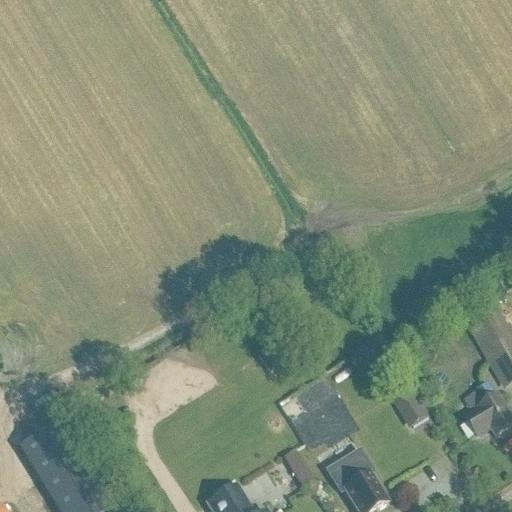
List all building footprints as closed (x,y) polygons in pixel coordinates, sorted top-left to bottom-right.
[(464,326),(503,394),(511,389),(511,332),(510,329),(508,330),(502,320),(504,319),(497,307),(464,326)] [(323,412),(352,394),(341,375),(311,393),(323,412)] [(476,439),(481,440),(491,434),(496,442),(511,432),(511,421),(499,400),(496,402),(488,387),(476,394),(485,408),(478,412),(479,414),(469,421),(468,426),(476,439)] [(409,392),(391,403),(400,418),(418,407),(409,392)] [(338,405),(328,412),(340,428),(350,421),(338,405)] [(19,453),(54,511),(110,511),(59,428),(19,453)] [(305,489),(321,480),(304,450),(288,459),(305,489)] [(340,468),(326,477),(339,498),(343,496),(353,511),(382,511),(387,509),(369,480),(371,478),(358,457),(340,468)] [(245,511),(234,493),(208,508),(210,511),(245,511)]
